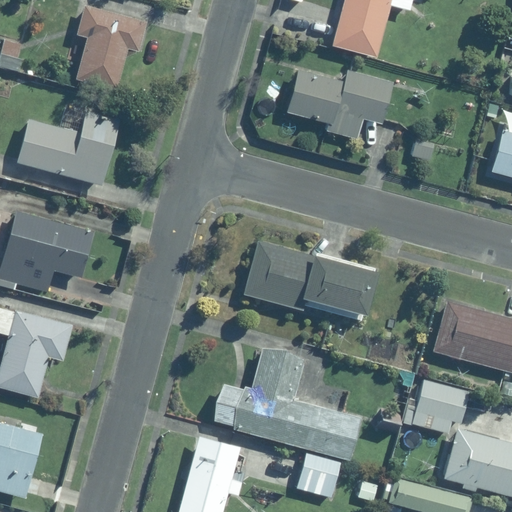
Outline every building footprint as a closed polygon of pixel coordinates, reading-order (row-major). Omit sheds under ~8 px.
[(344,0),(332,44),(376,57),(392,0),(344,0)] [(146,22),(85,4),(77,33),(85,35),(72,80),(115,92),(128,49),(138,52),(146,22)] [(324,123),(322,130),(357,139),(362,120),(382,125),(392,83),(346,71),(344,80),(299,69),(288,115),(324,123)] [(26,119),(15,163),(102,185),(120,119),(84,110),(78,132),(26,119)] [(511,133),(499,130),(489,172),(511,178),(511,133)] [(411,136),(407,155),(429,161),(433,141),(411,136)] [(92,231),(17,212),(0,278),(0,286),(18,291),(20,285),(49,292),(54,273),(80,279),(92,231)] [(258,235),(240,288),(299,307),(301,302),(357,320),(375,266),(311,245),(309,251),(258,235)] [(511,316),(445,297),(430,349),(511,371),(511,316)] [(0,333),(7,335),(0,363),(0,387),(38,397),(48,359),(63,362),(72,325),(0,307),(0,333)] [(232,422),(231,426),(346,460),(360,414),(291,394),(303,352),(262,340),(248,386),(219,378),(208,415),(232,422)] [(468,389),(422,376),(413,411),(404,408),(401,421),(447,433),(451,418),(460,421),(468,389)] [(0,422),(0,491),(26,498),(42,433),(0,422)] [(511,494),(511,439),(454,426),(441,476),(461,482),(460,486),(474,489),(475,484),(511,494)] [(242,441),(198,429),(174,511),(220,511),(227,490),(237,493),(241,480),(231,477),(242,441)] [(340,462),(304,452),(294,488),(330,498),(340,462)] [(393,476),(387,501),(430,511),(466,511),(471,496),(393,476)]
